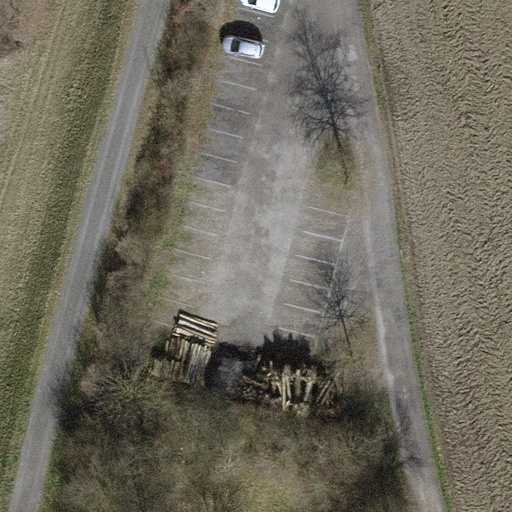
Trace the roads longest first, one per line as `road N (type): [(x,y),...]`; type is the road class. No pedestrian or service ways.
road 1 (track): [(156,0),(24,511)]
road 2 (track): [(430,511),(384,291),(342,0)]
road 3 (track): [(68,0),(0,219)]
